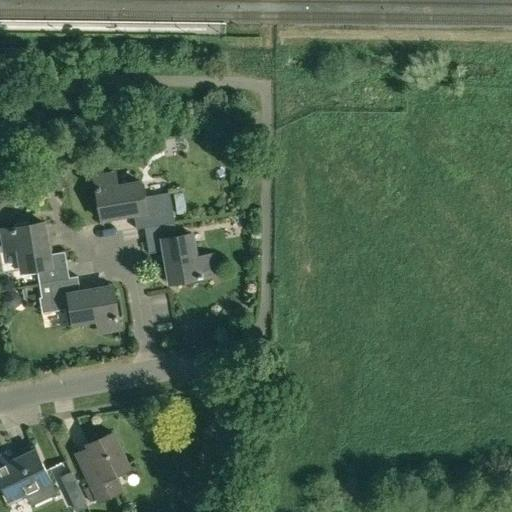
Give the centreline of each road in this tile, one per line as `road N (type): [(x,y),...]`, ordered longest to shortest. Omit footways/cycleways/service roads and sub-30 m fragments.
road 1 (residential): [(82,252),(131,257),(149,374)]
road 2 (residential): [(149,374),(0,403)]
road 3 (residential): [(200,363),(213,422),(198,511)]
